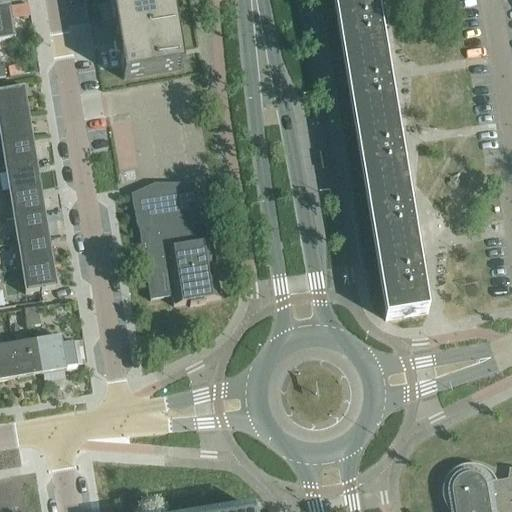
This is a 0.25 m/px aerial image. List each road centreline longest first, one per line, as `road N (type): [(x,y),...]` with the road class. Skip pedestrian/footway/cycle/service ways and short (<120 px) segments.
road 1 (residential): [(53,0),(123,422)]
road 2 (secondary): [(243,0),(289,345)]
road 3 (secondary): [(326,339),(264,0)]
road 4 (residential): [(491,0),(511,147)]
road 5 (unclassified): [(378,408),(497,355)]
road 6 (unclassified): [(497,355),(473,351),(371,370)]
